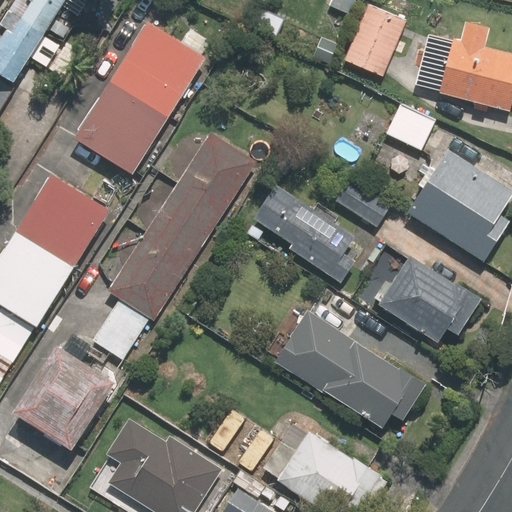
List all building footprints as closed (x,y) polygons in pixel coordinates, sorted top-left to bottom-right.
[(59,43),(44,34),(64,0),(28,0),(31,1),(11,34),(1,28),(0,29),(0,107),(30,57),(45,66),(59,43)] [(357,0),(332,0),(330,6),(351,15),(357,0)] [(408,20),(370,4),(347,60),(385,76),(408,20)] [(207,57),(149,21),(77,139),(135,174),(207,57)] [(468,27),(464,41),(454,39),(441,94),(477,102),(476,109),(490,112),(491,105),(511,110),(511,107),(511,52),(490,48),(493,33),(468,27)] [(343,46),(322,37),(313,57),(335,66),(343,46)] [(437,122),(401,105),(387,134),(423,151),(437,122)] [(110,292),(121,299),(95,340),(124,358),(150,318),(155,321),(258,161),(213,132),(110,292)] [(511,219),(503,214),(511,200),(511,189),(451,150),(410,214),(487,263),(511,223),(511,219)] [(113,210),(55,173),(0,261),(0,302),(41,327),(113,210)] [(391,208),(352,183),(339,201),(378,227),(391,208)] [(256,218),(259,220),(250,234),(264,243),(273,229),(294,243),(290,249),(342,283),(356,261),(346,255),(357,238),(277,185),(256,218)] [(414,255),(409,263),(391,251),(379,270),(389,277),(373,301),(396,315),(440,344),(450,329),(460,336),(483,301),(414,255)] [(0,385),(35,330),(2,309),(0,313),(0,385)] [(279,364),(386,428),(394,414),(406,422),(429,384),(310,312),(279,364)] [(118,380),(61,347),(21,417),(78,450),(118,380)] [(353,417),(324,400),(313,418),(342,435),(353,417)] [(169,435),(166,440),(130,418),(108,456),(121,464),(109,485),(140,503),(155,511),(199,511),(226,469),(169,435)] [(266,474),(307,498),(316,485),(361,511),(362,511),(384,476),(296,424),(266,474)] [(226,511),(284,511),(242,487),(226,511)]
